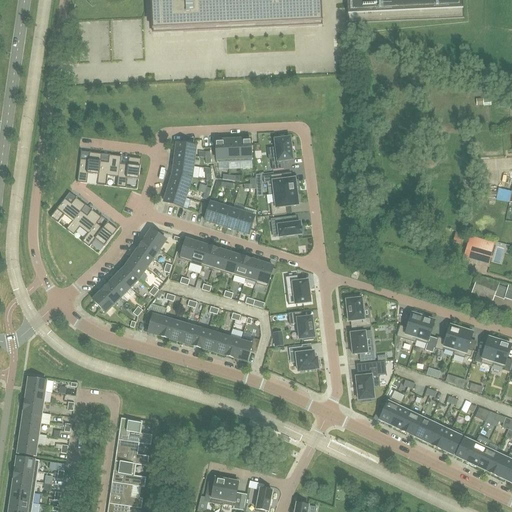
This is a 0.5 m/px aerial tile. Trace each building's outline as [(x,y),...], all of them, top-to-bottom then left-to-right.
[(151,0),(153,33),(223,30),(322,25),(320,0),(151,0)] [(347,0),(348,24),(463,19),(462,0),(347,0)] [(277,158),(271,159),(273,171),(284,169),(283,161),(293,160),(290,138),(275,140),(276,148),(277,158)] [(239,141),(240,162),(252,162),(251,140),(239,141)] [(229,163),(228,141),(216,142),(217,163),(229,163)] [(239,141),(228,141),(229,163),(240,162),(239,141)] [(177,144),(176,155),(194,157),(195,146),(177,144)] [(98,185),(101,154),(90,153),(89,161),(80,160),(77,183),(87,184),(88,174),(98,175),(97,185),(98,185)] [(117,188),(121,157),(109,155),(108,163),(101,162),(102,155),(101,154),(98,185),(107,187),(108,177),(118,178),(117,188)] [(175,165),(193,167),(194,157),(176,155),(175,165)] [(139,180),(141,159),(129,158),(128,165),(121,165),(122,157),(121,157),(117,188),(126,189),(127,179),(139,180)] [(175,165),(174,174),(191,178),(193,167),(175,165)] [(188,188),(191,178),(174,174),(171,183),(188,188)] [(281,175),(263,177),(264,184),(267,183),(268,187),(273,187),(274,195),(297,192),(296,188),(298,187),(297,181),(295,181),(295,180),(295,179),(294,179),(292,179),(282,181),(281,175)] [(171,183),(168,193),(185,198),(188,188),(171,183)] [(478,197),(489,196),(489,184),(477,185),(478,197)] [(276,203),(271,204),(272,216),(286,214),(285,207),(291,206),(297,206),(299,206),(298,205),(298,204),(300,203),(299,197),(297,197),(297,192),(274,195),(276,203)] [(185,198),(168,193),(165,203),(182,208),(185,198)] [(51,218),(58,224),(64,216),(72,222),(66,230),(67,230),(86,206),(76,198),(71,204),(65,199),(51,218)] [(221,207),(210,203),(205,221),(216,224),(221,207)] [(82,242),(101,218),(92,210),(87,216),(81,212),(86,206),(67,230),(74,236),(80,228),(88,234),(82,242)] [(216,224),(227,228),(232,210),(221,207),(216,224)] [(232,210),(227,228),(238,231),(243,214),(232,210)] [(243,214),(238,231),(249,235),(255,217),(243,214)] [(286,217),(271,219),(272,231),(278,230),(279,238),(302,235),(300,223),(287,224),(286,217)] [(101,218),(82,242),(89,248),(96,240),(104,247),(117,230),(108,222),(103,229),(97,224),(102,218),(101,218)] [(159,250),(166,241),(152,230),(145,240),(159,250)] [(468,250),(489,256),(492,245),(471,239),(468,250)] [(153,260),(159,250),(145,240),(138,249),(153,260)] [(186,240),(180,259),(190,263),(190,264),(191,264),(197,243),(186,240)] [(208,247),(197,243),(191,264),(201,267),(208,247)] [(219,250),(208,247),(201,267),(202,268),(202,266),(213,270),(219,250)] [(138,249),(132,259),(146,269),(153,260),(138,249)] [(230,254),(219,250),(213,270),(224,273),(230,254)] [(240,257),(230,254),(224,273),(234,276),(240,257)] [(251,261),(240,257),(234,276),(245,280),(251,261)] [(139,280),(146,269),(132,259),(125,268),(139,280)] [(262,264),(251,261),(245,280),(256,283),(255,284),(256,284),(262,264)] [(274,267),(262,264),(256,284),(267,288),(274,267)] [(125,268),(117,276),(130,289),(139,280),(125,268)] [(122,297),(130,289),(117,276),(109,284),(122,297)] [(298,276),(285,277),(287,295),(294,294),(296,304),(310,302),(308,281),(299,282),(298,276)] [(511,286),(479,277),(472,293),(494,301),(496,297),(505,300),(506,298),(511,299),(511,286)] [(109,284),(101,292),(114,305),(122,297),(109,284)] [(101,292),(93,301),(105,313),(114,305),(101,292)] [(349,301),(346,301),(347,308),(348,315),(349,322),(351,322),(357,321),(358,328),(371,326),(370,319),(364,319),(363,308),(365,308),(364,299),(359,299),(359,296),(349,298),(349,301)] [(150,325),(148,333),(159,336),(165,316),(148,311),(144,323),(150,325)] [(301,313),(289,314),(290,325),(298,324),(300,340),(304,339),(304,341),(313,340),(313,338),(315,338),(314,330),(313,325),(312,317),(301,319),(301,313)] [(415,343),(423,317),(412,314),(407,328),(400,326),(396,337),(415,343)] [(423,317),(415,343),(416,343),(416,341),(427,344),(434,321),(432,320),(432,318),(424,315),(424,318),(423,317)] [(165,316),(159,336),(170,340),(176,320),(166,317),(166,316),(165,316)] [(187,323),(176,320),(170,340),(181,343),(187,323)] [(198,327),(187,323),(181,343),(192,346),(198,327)] [(453,355),(461,329),(450,326),(446,340),(438,338),(434,349),(443,352),(443,349),(454,353),(453,355)] [(209,330),(198,327),(192,346),(203,349),(209,330)] [(470,358),(473,351),(467,350),(471,340),(473,333),(461,329),(453,355),(465,359),(465,356),(470,358)] [(209,330),(203,349),(214,352),(220,333),(209,330)] [(351,336),(349,336),(350,343),(351,343),(352,347),(353,355),(360,354),(361,362),(375,360),(374,352),(368,353),(366,339),(372,338),(371,332),(350,334),(351,336)] [(231,336),(220,333),(214,352),(225,356),(231,336)] [(282,334),(273,335),(274,348),(283,347),(282,334)] [(231,336),(225,356),(236,359),(242,338),(241,338),(241,339),(231,336)] [(242,338),(236,359),(247,362),(250,352),(256,354),(260,341),(254,339),(253,342),(242,338)] [(492,367),(500,341),(488,338),(484,352),(478,350),(475,362),(492,367)] [(503,370),(509,372),(511,362),(511,360),(507,359),(511,345),(500,341),(492,367),(493,365),(503,368),(503,370)] [(302,347),(289,349),(290,356),(296,355),(298,372),(319,370),(318,367),(320,367),(320,360),(318,361),(317,358),(315,359),(314,352),(303,353),(302,347)] [(371,402),(371,399),(374,399),(372,376),(386,375),(384,362),(365,364),(367,376),(356,378),(357,387),(356,387),(356,388),(357,388),(357,391),(357,392),(359,401),(362,401),(362,403),(371,402)] [(29,378),(27,390),(46,392),(48,381),(29,378)] [(456,386),(464,389),(466,383),(458,381),(456,386)] [(25,400),(44,403),(46,392),(27,390),(26,400),(25,400)] [(390,398),(379,421),(390,426),(399,407),(399,408),(401,403),(390,398)] [(25,400),(24,411),(43,414),(44,403),(25,400)] [(410,413),(409,412),(399,408),(399,407),(390,426),(401,431),(410,413)] [(410,410),(409,412),(410,413),(401,431),(411,436),(420,417),(420,418),(421,415),(410,410)] [(485,410),(480,419),(485,422),(490,412),(485,410)] [(24,411),(22,422),(41,424),(43,414),(24,411)] [(420,417),(411,436),(422,441),(430,422),(420,418),(420,417)] [(151,445),(152,436),(141,434),(143,422),(121,419),(120,432),(130,433),(129,442),(118,440),(118,441),(151,445)] [(22,422),(21,432),(40,435),(41,424),(22,422)] [(422,441),(432,446),(441,427),(430,422),(422,441)] [(441,427),(432,446),(442,451),(442,450),(451,432),(450,432),(441,427)] [(451,432),(442,450),(453,456),(463,434),(452,429),(450,432),(451,432)] [(21,432),(19,443),(38,446),(40,435),(21,432)] [(467,462),(475,444),(465,439),(456,457),(467,462)] [(148,467),(149,457),(138,455),(139,444),(151,446),(151,445),(118,441),(116,453),(127,455),(126,463),(115,461),(115,462),(148,467)] [(19,443),(18,454),(37,457),(38,446),(19,443)] [(467,462),(477,467),(486,449),(475,444),(467,462)] [(496,454),(486,449),(477,467),(488,472),(497,454),(496,454)] [(497,454),(488,472),(488,473),(498,477),(507,459),(508,459),(509,457),(498,452),(496,454),(497,454)] [(15,468),(15,469),(38,472),(40,461),(17,458),(16,469),(15,468)] [(509,482),(511,476),(511,461),(508,459),(507,459),(498,477),(509,482)] [(145,488),(146,478),(135,476),(136,465),(148,467),(115,462),(113,474),(124,476),(123,484),(112,482),(112,483),(145,488)] [(15,469),(14,479),(36,483),(38,472),(15,469)] [(204,502),(222,506),(227,481),(223,480),(224,478),(217,477),(217,478),(215,478),(212,494),(206,493),(204,502)] [(14,480),(12,490),(35,493),(36,483),(14,479),(14,480)] [(239,483),(227,481),(222,506),(223,506),(223,505),(234,507),(233,509),(240,510),(242,499),(236,497),(239,483)] [(142,509),(143,499),(132,497),(133,486),(145,488),(112,483),(110,495),(121,497),(120,505),(109,504),(142,509)] [(268,511),(272,491),(260,489),(260,490),(258,490),(257,496),(259,497),(256,511),(255,511),(268,511)] [(12,490),(11,501),(33,504),(35,493),(12,490)] [(11,501),(9,511),(12,511),(32,511),(33,504),(11,501)]
